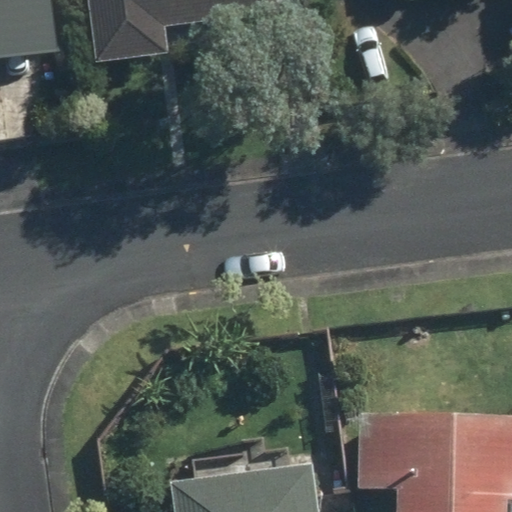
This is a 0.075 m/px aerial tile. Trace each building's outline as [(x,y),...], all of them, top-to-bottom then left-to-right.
[(0,0),(0,85),(61,79),(52,0),(0,0)] [(84,0),(96,82),(172,71),(168,41),(283,25),(279,0),(84,0)] [(456,0),(458,17),(500,13),(499,0),(456,0)] [(511,511),(511,425),(354,420),(351,496),(395,498),(394,511),(511,511)] [(308,511),(303,475),(167,494),(169,511),(308,511)]
